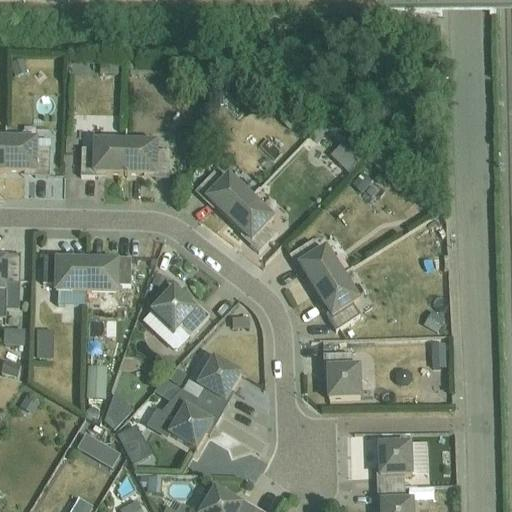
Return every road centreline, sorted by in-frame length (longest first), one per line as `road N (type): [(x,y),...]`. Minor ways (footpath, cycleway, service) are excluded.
road 1 (tertiary): [(483,511),(463,0)]
road 2 (residential): [(0,217),(166,225),(260,291),(284,338),(302,490)]
